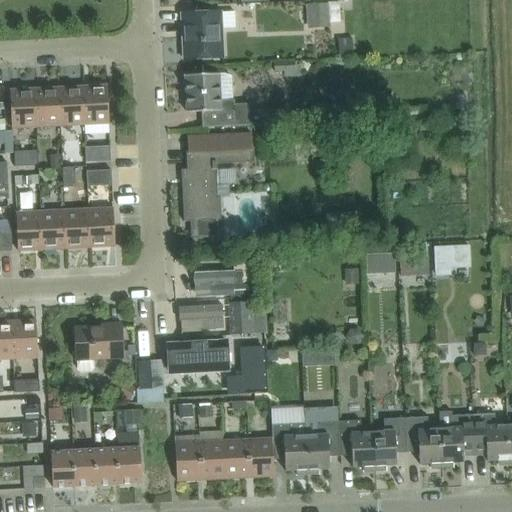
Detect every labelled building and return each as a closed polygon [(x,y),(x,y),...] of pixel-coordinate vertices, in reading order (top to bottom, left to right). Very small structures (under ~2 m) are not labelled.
[(342,0),(343,17),(354,16),(353,0),(342,0)] [(328,3),(305,5),(306,23),(329,22),(339,21),(339,2),(328,3)] [(250,22),(250,4),(237,4),(238,22),(250,22)] [(201,13),(181,14),(182,30),(187,30),(187,39),(182,40),(183,59),(203,58),(223,57),(222,28),(235,28),(235,11),(221,12),(201,13)] [(352,38),(338,39),(339,59),(353,58),(352,38)] [(202,128),(222,127),(251,125),(250,110),(249,103),(234,104),(234,100),(221,101),(219,74),(184,75),(186,112),(202,112),(202,128)] [(107,85),(83,87),(84,125),(109,124),(107,85)] [(58,88),(60,126),(84,125),(83,87),(58,88)] [(58,88),(34,89),(36,127),(60,126),(58,88)] [(36,127),(34,89),(10,90),(12,128),(36,127)] [(281,124),(280,109),(263,110),(264,125),(281,124)] [(334,111),(330,114),(330,120),(334,123),(340,123),(343,119),(343,114),(339,110),(334,111)] [(396,111),(386,111),(386,120),(404,119),(417,118),(417,110),(404,111),(396,111)] [(187,137),(188,164),(189,170),(181,170),(183,222),(192,221),(193,237),(213,236),(219,235),(219,220),(221,220),(220,198),(218,198),(216,162),(252,161),(251,134),(187,137)] [(60,154),(49,155),(49,168),(61,167),(60,154)] [(62,167),(63,187),(75,187),(74,167),(62,167)] [(249,183),(267,182),(267,168),(248,169),(249,183)] [(86,171),(87,187),(112,186),(111,170),(86,171)] [(7,184),(0,184),(0,198),(9,198),(7,184)] [(89,209),(90,247),(115,246),(113,208),(89,209)] [(66,249),(90,247),(89,209),(64,210),(66,249)] [(42,250),(66,249),(64,210),(40,212),(42,250)] [(18,251),(42,250),(40,212),(16,213),(18,251)] [(0,229),(0,251),(12,251),(11,231),(11,229),(0,229)] [(425,243),(411,243),(412,252),(426,252),(425,243)] [(392,262),(391,244),(365,245),(366,263),(392,262)] [(469,245),(433,247),(434,269),(435,276),(450,275),(450,268),(470,267),(469,245)] [(412,266),(400,266),(400,276),(413,275),(412,266)] [(358,269),(344,269),(344,280),(358,280),(358,269)] [(184,277),(184,301),(226,301),(226,277),(184,277)] [(222,309),(170,312),(171,336),(224,333),(222,309)] [(476,316),(473,323),(482,326),(485,320),(476,316)] [(36,320),(11,321),(13,359),(38,358),(36,320)] [(0,321),(0,359),(13,359),(11,321),(0,321)] [(77,369),(80,372),(91,372),(94,368),(93,359),(124,357),(122,323),(100,325),(101,327),(74,328),(75,360),(77,360),(77,369)] [(485,343),(472,343),(472,355),(486,355),(485,343)] [(221,344),(138,347),(139,374),(222,371),(221,344)] [(334,348),(302,350),(303,367),(335,365),(334,348)] [(268,351),(265,351),(266,362),(268,362),(277,361),(277,350),(268,351)] [(352,401),(320,401),(320,418),(352,418),(352,401)] [(37,409),(25,409),(25,418),(38,418),(37,409)] [(139,410),(123,411),(124,425),(140,424),(139,410)] [(463,450),(475,449),(473,416),(452,417),(452,412),(439,412),(439,429),(440,429),(442,468),(453,467),(453,463),(464,462),(463,450)] [(487,461),(497,460),(498,465),(509,465),(507,426),(495,427),(495,415),(473,416),(475,449),(486,449),(487,461)] [(419,464),(430,464),(430,469),(442,468),(440,429),(439,429),(428,430),(427,418),(405,419),(406,453),(419,452),(419,464)] [(396,453),(406,453),(405,419),(384,420),(384,432),(372,432),(375,471),(386,471),(386,466),(397,465),(396,453)] [(363,467),(363,472),(375,471),(372,432),(361,433),(360,421),(338,422),(340,456),(352,456),(352,468),(363,467)] [(316,423),(317,435),(305,435),(308,475),(319,474),(318,469),(329,469),(329,457),(340,456),(338,422),(316,423)] [(296,475),(308,475),(305,435),(305,423),(271,425),(272,438),(273,459),(284,459),(285,471),(296,471),(296,475)] [(248,440),(250,478),(274,476),(273,459),(272,438),(248,440)] [(225,479),(250,478),(248,440),(223,441),(225,479)] [(225,479),(223,441),(199,442),(201,480),(225,479)] [(201,480),(199,442),(175,443),(177,481),(201,480)] [(140,448),(118,449),(119,484),(142,483),(140,448)] [(97,485),(119,484),(118,449),(95,450),(97,485)] [(75,486),(97,485),(95,450),(73,451),(75,486)] [(75,486),(73,451),(51,452),(53,488),(75,486)] [(24,489),(44,488),(43,466),(23,467),(24,489)]
